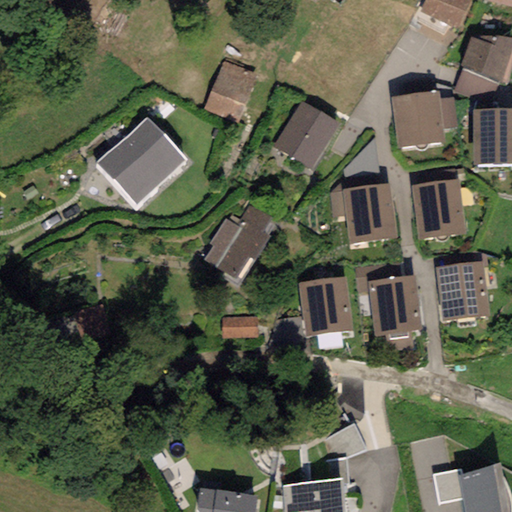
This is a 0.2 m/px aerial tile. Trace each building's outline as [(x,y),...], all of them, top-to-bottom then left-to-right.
[(470,0),(421,0),(417,11),(459,28),(470,0)] [(511,46),(511,39),(481,34),(478,41),(471,37),(459,66),(498,83),(511,46)] [(221,62),(204,110),(239,123),(257,74),(221,62)] [(444,142),(443,130),(456,128),(453,99),(440,100),(439,92),(391,97),(397,147),(444,142)] [(273,148),(312,170),(340,121),(301,99),(273,148)] [(511,110),(473,111),(473,164),(511,163),(511,110)] [(147,119),(96,164),(135,208),(186,162),(147,119)] [(417,240),(465,234),(458,179),(411,185),(417,240)] [(389,186),(329,194),(333,218),(344,216),(348,244),(396,237),(389,186)] [(273,219),(249,206),(240,222),(231,217),(228,222),(223,219),(208,246),(210,247),(203,260),(237,279),(248,259),(255,262),(269,237),(264,235),(273,219)] [(441,320),(489,315),(483,262),(435,268),(441,320)] [(374,338),(386,335),(387,343),(410,340),(409,332),(422,330),(416,274),(368,282),(374,338)] [(298,282),(304,338),(353,332),(347,277),(298,282)] [(75,305),(48,313),(58,345),(85,336),(75,305)] [(256,317),(222,316),(222,339),(256,340),(256,317)] [(310,483),(342,480),(342,485),(348,484),(345,459),(309,464),(310,483)] [(462,476),(459,477),(462,498),(464,511),(508,511),(500,464),(462,476)] [(460,469),(433,476),(438,504),(462,498),(459,477),(462,476),(460,469)] [(310,483),(281,486),(281,490),(282,511),(344,511),(342,485),(342,480),(310,483)] [(255,511),(257,497),(200,489),(196,509),(197,511),(255,511)]
